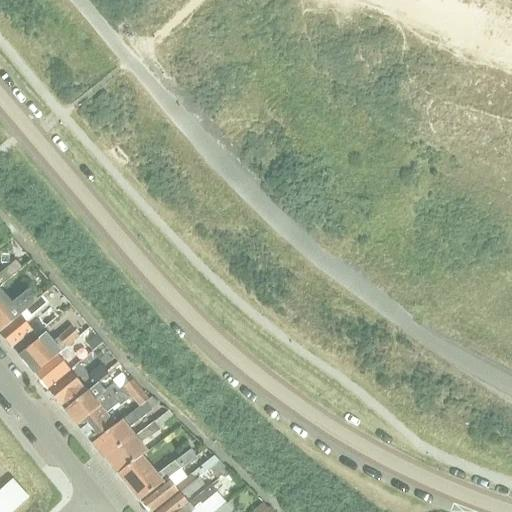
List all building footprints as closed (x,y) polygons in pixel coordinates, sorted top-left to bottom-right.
[(1,223),(0,224),(0,240),(3,245),(13,237),(1,223)] [(0,287),(23,268),(17,261),(0,275),(0,287)] [(0,332),(37,301),(28,290),(12,304),(0,289),(0,332)] [(37,301),(0,332),(0,333),(12,348),(32,331),(36,336),(58,318),(54,312),(50,308),(37,318),(39,320),(29,327),(26,323),(48,304),(42,297),(37,301)] [(57,309),(54,312),(58,318),(62,315),(57,309)] [(71,328),(58,338),(66,348),(79,337),(71,328)] [(33,344),(18,357),(34,376),(61,352),(64,350),(66,348),(58,338),(53,342),(45,334),(33,344)] [(93,351),(102,344),(97,337),(87,344),(93,351)] [(61,352),(34,376),(46,391),(69,371),(62,362),(69,356),(64,350),(61,352)] [(96,385),(99,383),(109,376),(100,365),(88,374),(96,385)] [(69,371),(46,391),(63,411),(87,392),(69,371)] [(77,427),(92,445),(116,426),(106,414),(117,406),(119,408),(132,397),(141,407),(150,400),(133,381),(121,391),(77,427)] [(96,385),(87,392),(63,411),(77,427),(121,391),(114,384),(105,391),(99,383),(96,385)] [(92,445),(104,460),(134,437),(128,430),(152,412),(151,411),(156,407),(150,400),(141,407),(116,426),(92,445)] [(150,439),(161,431),(159,428),(173,418),(167,411),(134,437),(104,460),(117,476),(142,457),(148,452),(141,443),(149,438),(150,439)] [(157,476),(142,457),(117,476),(139,502),(169,480),(194,459),(189,451),(157,476)] [(210,470),(219,463),(213,457),(174,488),(169,480),(139,502),(147,511),(157,511),(199,479),(210,470)] [(226,472),(219,463),(210,470),(218,478),(226,472)] [(187,497),(203,485),(199,479),(157,511),(179,511),(187,505),(182,498),(185,495),(187,497)] [(3,488),(19,505),(28,497),(12,480),(3,488)] [(187,505),(179,511),(193,511),(216,493),(211,486),(187,505)] [(11,511),(19,505),(3,488),(0,490),(0,502),(8,511),(11,511)] [(8,511),(0,502),(0,511),(8,511)]
